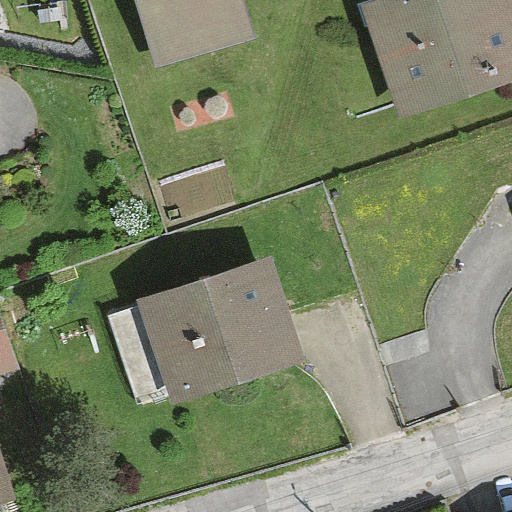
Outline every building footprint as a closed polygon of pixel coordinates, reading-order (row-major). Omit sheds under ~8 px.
[(234,0),(146,0),(159,44),(240,20),(234,0)] [(385,0),(374,4),(410,92),(511,50),(511,7),(509,0),(385,0)] [(194,293),(149,307),(175,384),(287,345),(259,260),(190,283),(194,293)] [(147,298),(149,307),(194,293),(190,283),(147,298)] [(135,401),(160,392),(127,299),(101,308),(135,401)] [(0,315),(0,358),(13,354),(0,315)]
